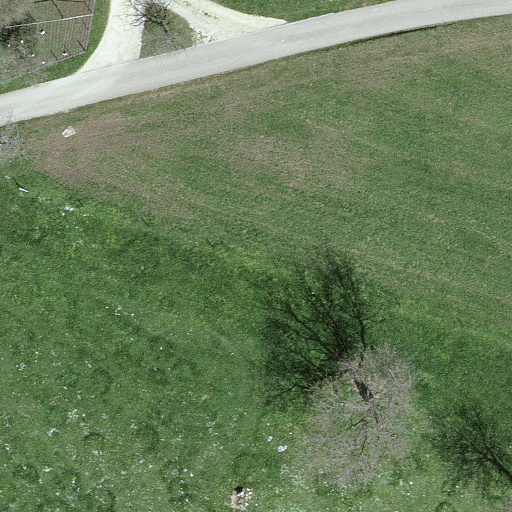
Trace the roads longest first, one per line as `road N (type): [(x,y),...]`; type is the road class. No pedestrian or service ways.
road 1 (unclassified): [(506,0),(0,131)]
road 2 (track): [(186,0),(254,24),(340,39)]
road 3 (track): [(139,0),(124,52),(88,107)]
